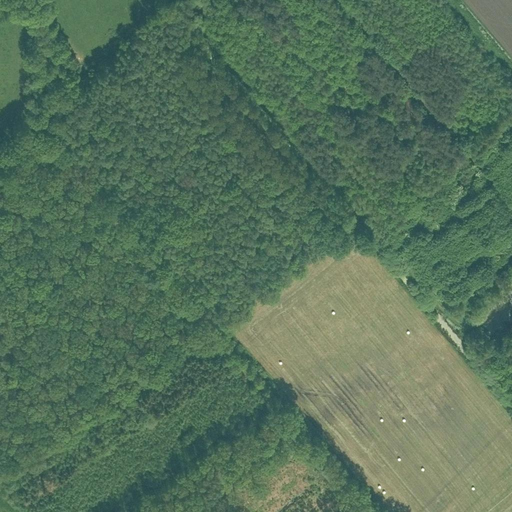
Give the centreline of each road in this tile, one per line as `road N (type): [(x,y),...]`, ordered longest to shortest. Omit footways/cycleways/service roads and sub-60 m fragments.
road 1 (track): [(344,222),(209,62),(191,0)]
road 2 (track): [(35,127),(206,324)]
road 3 (track): [(206,324),(349,491)]
